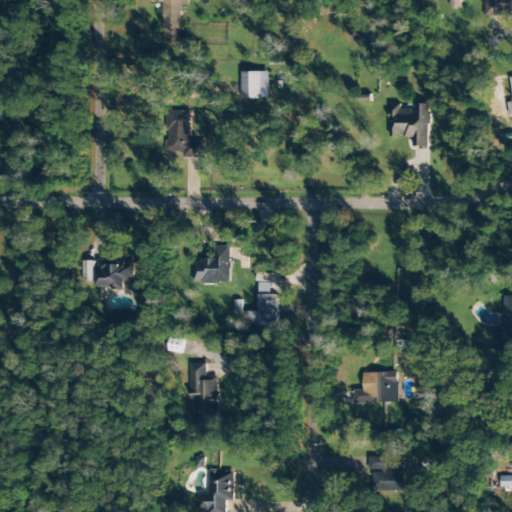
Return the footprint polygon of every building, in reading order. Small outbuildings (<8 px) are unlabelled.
[(164,50),(171,50),(171,43),(181,43),(181,6),(188,6),(188,0),(152,0),(152,3),(164,3),(164,50)] [(460,8),(460,0),(450,0),(451,8),(460,8)] [(511,0),(485,0),(485,16),(504,16),(504,9),(511,9),(511,0)] [(2,5),(1,16),(18,17),(18,5),(2,5)] [(270,72),(242,72),(242,99),(270,99),(270,72)] [(389,137),(413,138),(413,147),(428,148),(430,105),(416,104),(416,111),(400,110),(401,104),(390,104),(389,137)] [(191,112),(167,111),(167,152),(179,152),(179,158),(206,158),(206,141),(190,141),(191,112)] [(193,261),(193,284),(231,284),(231,247),(216,247),(216,261),(193,261)] [(82,282),(94,282),(95,262),(83,261),(82,282)] [(134,261),(96,262),(97,287),(112,287),(112,291),(125,291),(125,285),(134,285),(134,261)] [(278,295),(271,295),(271,283),(260,283),(260,312),(248,312),(248,325),(278,325),(278,295)] [(511,296),(503,296),(503,328),(495,327),(495,351),(511,352),(511,340),(511,339),(511,296)] [(207,364),(191,363),(190,401),(196,401),(196,416),(218,416),(219,377),(207,377),(207,364)] [(355,404),(399,403),(398,372),(363,373),(364,391),(354,391),(355,404)] [(403,491),(404,457),(369,456),(369,471),(374,471),(373,490),(403,491)] [(235,501),(235,471),(210,471),(209,494),(198,494),(197,511),(227,511),(227,501),(235,501)]
